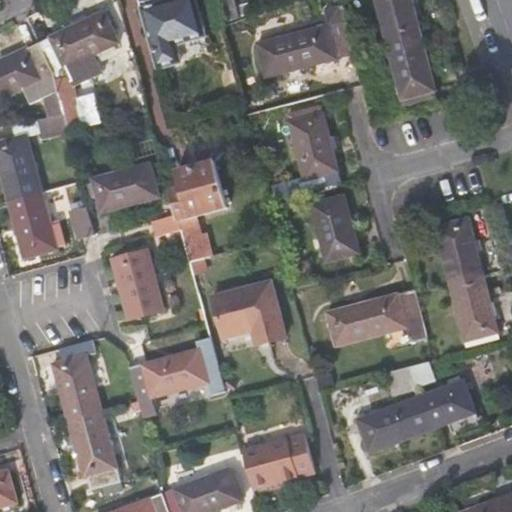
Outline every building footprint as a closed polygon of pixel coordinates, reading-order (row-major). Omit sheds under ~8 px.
[(173,36),(204,28),(196,0),(140,0),(139,0),(155,59),(178,53),(173,36)] [(220,0),(230,23),(248,15),(242,0),(220,0)] [(374,0),(385,41),(418,33),(409,0),(374,0)] [(322,9),(326,24),(344,19),(340,5),(322,9)] [(66,71),(99,55),(122,44),(107,13),(51,40),(66,71)] [(344,19),(326,24),(335,59),(353,54),(344,19)] [(263,79),(335,59),(326,24),(254,44),(263,79)] [(433,89),(418,33),(385,41),(400,98),(433,89)] [(66,71),(51,40),(38,46),(55,79),(64,114),(68,131),(84,128),(81,117),(83,117),(81,103),(78,86),(106,73),(99,55),(66,71)] [(45,81),(27,89),(36,106),(48,101),(51,118),(64,114),(55,79),(38,46),(30,50),(45,81)] [(0,102),(27,89),(45,81),(30,50),(0,64),(0,102)] [(81,103),(83,117),(81,117),(84,128),(99,123),(97,114),(96,114),(93,100),(81,103)] [(287,122),(301,182),(336,173),(322,113),(320,105),(285,114),(287,122)] [(51,118),(39,121),(42,133),(44,140),(69,133),(68,131),(64,114),(51,118)] [(22,138),(27,136),(42,133),(39,121),(20,126),(22,138)] [(0,143),(0,163),(11,203),(43,194),(27,136),(22,138),(0,143)] [(174,193),(190,249),(193,260),(206,257),(214,254),(208,232),(203,233),(199,218),(228,210),(215,162),(177,172),(182,191),(174,193)] [(94,179),(98,195),(103,214),(161,198),(152,165),(94,179)] [(339,184),(336,173),(301,182),(304,193),(339,184)] [(301,182),(301,178),(269,187),(272,202),(304,193),(301,182)] [(98,195),(94,179),(87,182),(91,197),(98,195)] [(26,259),(31,258),(43,255),(58,251),(53,231),(43,194),(11,203),(26,259)] [(322,264),(357,255),(342,196),(307,205),(322,264)] [(434,226),(444,224),(441,212),(431,215),(434,226)] [(182,230),(177,215),(151,222),(156,237),(182,230)] [(75,244),(91,240),(83,216),(68,220),(75,244)] [(482,275),(476,252),(473,241),(467,218),(444,224),(434,226),(433,226),(448,284),(482,275)] [(491,240),(498,239),(493,220),(485,221),(491,240)] [(53,231),(58,251),(68,249),(62,229),(53,231)] [(473,241),(476,252),(483,250),(480,239),(473,241)] [(122,262),(136,258),(135,253),(121,256),(122,262)] [(43,255),(31,258),(34,270),(47,266),(43,255)] [(136,258),(122,262),(113,264),(129,322),(164,312),(149,255),(136,258)] [(193,260),(191,261),(195,275),(210,271),(206,257),(193,260)] [(307,280),(304,267),(290,270),(294,284),(307,280)] [(448,284),(463,342),(497,333),(482,275),(448,284)] [(261,325),(265,340),(285,335),(270,279),(211,294),(222,336),(250,328),(261,325)] [(414,289),(396,294),(406,329),(421,325),(424,324),(414,289)] [(403,329),(406,329),(396,294),(324,313),(334,348),(403,329)] [(254,343),(265,340),(261,325),(250,328),(254,343)] [(424,338),(421,325),(406,329),(403,329),(407,342),(424,338)] [(497,333),(463,342),(465,349),(499,340),(497,333)] [(210,385),(208,386),(211,399),(227,395),(211,338),(189,344),(191,353),(201,351),(210,385)] [(62,364),(87,357),(95,355),(92,344),(60,352),(62,364)] [(142,367),(151,401),(208,386),(210,385),(201,351),(191,353),(142,367)] [(103,414),(87,357),(62,364),(55,366),(71,422),(103,414)] [(431,360),(409,365),(416,385),(417,386),(437,379),(431,360)] [(395,393),(416,385),(409,365),(408,364),(386,371),(395,393)] [(151,401),(142,367),(132,369),(142,403),(144,413),(144,414),(153,411),(154,411),(151,401)] [(450,385),(463,380),(460,374),(448,378),(450,385)] [(432,430),(466,417),(476,413),(463,380),(450,385),(420,397),(432,430)] [(420,397),(375,413),(388,446),(432,430),(420,397)] [(144,413),(142,403),(132,406),(134,416),(144,413)] [(153,411),(144,414),(146,420),(155,418),(153,411)] [(370,453),(388,446),(375,413),(357,420),(370,453)] [(476,413),(466,417),(469,425),(479,421),(476,413)] [(87,481),(95,478),(119,472),(103,414),(71,422),(87,481)] [(243,452),(253,491),(316,474),(306,436),(243,452)] [(176,491),(183,511),(217,511),(243,502),(231,470),(176,491)] [(119,472),(95,478),(97,484),(120,477),(119,472)] [(11,473),(0,475),(0,510),(20,505),(11,473)] [(183,511),(176,491),(164,495),(169,511),(183,511)] [(157,511),(153,499),(118,511),(157,511)] [(466,511),(501,511),(497,500),(466,511)]
